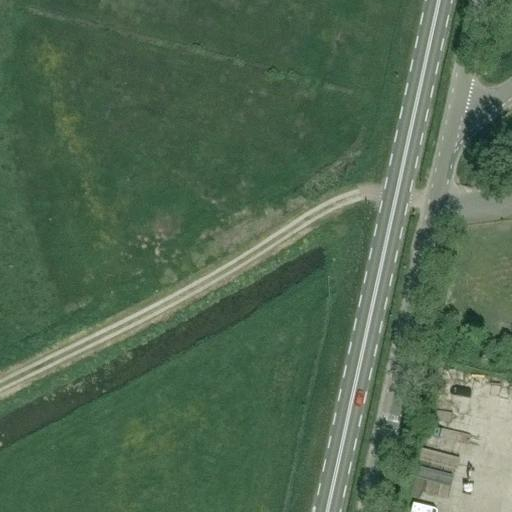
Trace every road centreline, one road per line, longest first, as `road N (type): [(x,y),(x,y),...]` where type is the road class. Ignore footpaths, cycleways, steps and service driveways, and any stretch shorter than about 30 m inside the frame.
road 1 (unclassified): [(0,386),(166,304),(314,214),(364,192),(395,196)]
road 2 (primary): [(326,511),(395,196)]
road 3 (unclassified): [(367,511),(435,203)]
road 4 (primary): [(395,196),(437,0)]
